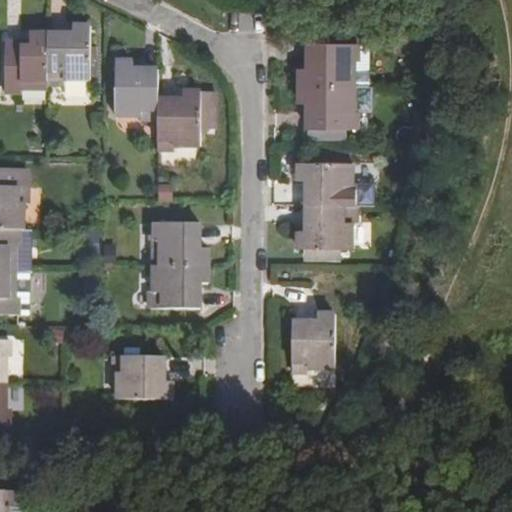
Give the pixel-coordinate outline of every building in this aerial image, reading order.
[(67,38),(50,38),(49,87),(67,87),(67,81),(93,81),(93,30),(75,29),(75,40),(67,40),(67,38)] [(49,87),(50,38),(31,37),(31,51),(23,50),(23,45),(6,44),(6,96),(22,96),(22,90),(49,90),(49,87)] [(300,90),(353,91),(353,65),(358,65),(358,47),(349,47),(350,38),(324,38),(324,47),(309,47),(308,64),(313,64),(313,73),(300,73),(300,90)] [(349,47),(358,47),(358,39),(350,38),(349,47)] [(159,119),(159,101),(159,69),(143,69),(143,74),(134,73),(134,61),(117,61),(116,114),(143,115),(144,118),(159,119)] [(353,65),(353,91),(370,91),(370,65),(358,65),(353,65)] [(353,91),(300,90),(300,107),(313,108),(313,117),(308,117),(308,134),(358,134),(358,117),(353,117),(353,91)] [(177,101),(159,101),(159,119),(159,150),(177,151),(177,146),(202,146),(202,130),(216,130),(217,94),(202,93),(185,93),(185,106),(177,106),(177,101)] [(307,188),(307,207),(357,207),(357,189),(352,189),(352,163),(300,162),(300,182),(312,182),(312,189),(307,188)] [(161,184),(161,201),(176,201),(176,185),(161,184)] [(0,230),(18,231),(21,231),(22,206),(26,206),(26,189),(0,188),(0,230)] [(357,224),(357,207),(307,207),(307,223),(312,223),(311,231),(299,231),(299,249),(307,249),(307,260),(339,261),(339,250),(351,250),(352,224),(357,224)] [(157,242),(157,268),(210,268),(209,250),(202,250),(197,250),(197,242),(202,242),(202,226),(152,225),(152,242),(157,242)] [(0,274),(12,275),(29,275),(30,275),(31,231),(21,231),(18,231),(0,230),(0,274)] [(210,285),(210,268),(157,268),(157,295),(151,295),(151,311),(202,311),(202,295),(197,295),(197,285),(202,285),(210,285)] [(0,317),(29,318),(29,275),(12,275),(0,274),(0,317)] [(310,374),(310,370),(335,370),(335,318),(318,317),(318,329),(311,329),(311,324),(294,324),(293,374),(310,374)] [(0,386),(7,386),(7,360),(12,360),(12,343),(0,343),(0,386)] [(166,361),(116,361),(116,379),(120,379),(119,404),(172,405),(172,388),(161,387),(161,378),(165,378),(166,361)] [(6,413),(7,386),(0,386),(0,429),(11,430),(11,413),(6,413)] [(14,511),(14,493),(0,493),(0,511),(17,511),(18,511),(14,511)]
